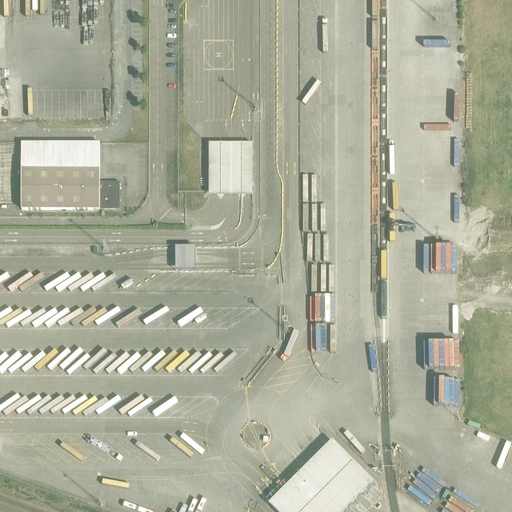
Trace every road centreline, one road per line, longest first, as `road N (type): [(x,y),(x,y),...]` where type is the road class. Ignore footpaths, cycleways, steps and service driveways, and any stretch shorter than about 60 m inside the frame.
road 1 (unknown): [(416,0),(417,444)]
road 2 (unclassified): [(0,238),(218,240),(236,219),(231,195),(211,215),(169,214),(155,204)]
road 3 (unclassified): [(0,136),(118,130),(126,114),(127,0)]
road 4 (unclassified): [(155,204),(158,0)]
road 5 (unclassified): [(0,222),(134,223),(155,204)]
road 6 (unknown): [(304,380),(417,444)]
